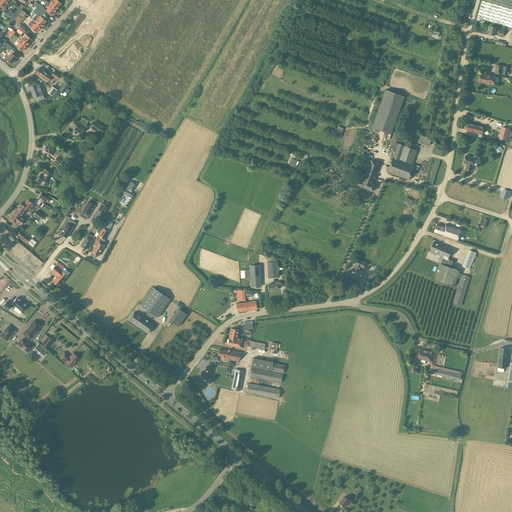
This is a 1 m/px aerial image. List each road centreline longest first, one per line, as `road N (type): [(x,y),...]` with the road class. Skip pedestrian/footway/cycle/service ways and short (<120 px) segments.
road 1 (unclassified): [(350,301),(398,267),(442,190),(478,0)]
road 2 (unclassified): [(165,396),(229,321),(350,301)]
road 3 (unclassified): [(511,343),(469,350),(422,340),(396,311),(350,301)]
road 4 (secondary): [(165,396),(31,284)]
road 5 (residential): [(0,211),(22,179),(31,135),(11,74)]
road 6 (residential): [(176,0),(153,42),(74,1)]
